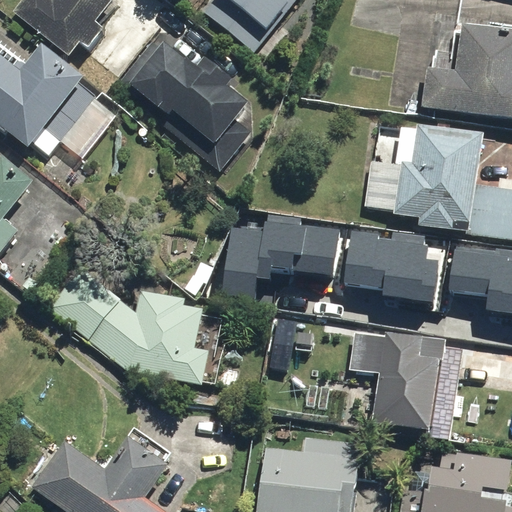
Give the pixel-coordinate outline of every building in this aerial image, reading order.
[(40,0),(29,0),(12,19),(64,66),(76,53),(82,58),(99,40),(91,33),(114,9),(104,0),(54,0),(48,7),(40,0)] [(214,0),(202,14),(261,64),(286,34),(278,27),(300,0),(214,0)] [(422,71),(416,115),(511,129),(511,40),(456,32),(449,75),(422,71)] [(231,128),(241,113),(222,99),(230,88),(199,65),(190,76),(156,50),(124,94),(164,124),(157,134),(217,179),(247,139),(231,128)] [(0,64),(0,140),(23,161),(34,148),(46,159),(58,146),(78,164),(114,123),(37,54),(15,79),(0,64)] [(414,225),(413,238),(511,244),(511,196),(473,194),(476,137),(396,132),(394,170),(366,169),(364,214),(389,216),(389,224),(414,225)] [(0,253),(14,237),(2,226),(30,193),(0,166),(0,253)] [(330,282),(338,233),(265,221),(263,237),(233,232),(222,299),(256,304),(261,271),(330,282)] [(427,249),(355,239),(348,290),(383,296),(382,302),(433,310),(439,270),(424,268),(427,249)] [(511,260),(457,252),(450,296),(488,302),(486,317),(511,321),(511,260)] [(182,305),(135,296),(131,318),(78,278),(48,312),(123,377),(198,391),(204,359),(190,357),(198,316),(180,312),(182,305)] [(296,326),(273,323),(270,352),(293,354),(296,326)] [(353,377),(376,379),(371,433),(451,440),(459,356),(418,353),(419,344),(357,338),(353,377)] [(258,387),(238,385),(236,408),(256,410),(258,387)] [(37,476),(26,490),(54,511),(153,511),(143,505),(172,466),(132,436),(98,481),(48,444),(28,469),(37,476)] [(301,454),(263,450),(253,511),(354,511),(361,453),(302,446),(301,454)] [(511,511),(511,504),(505,504),(509,472),(484,468),(485,462),(440,456),(437,480),(421,478),(416,511),(511,511)]
